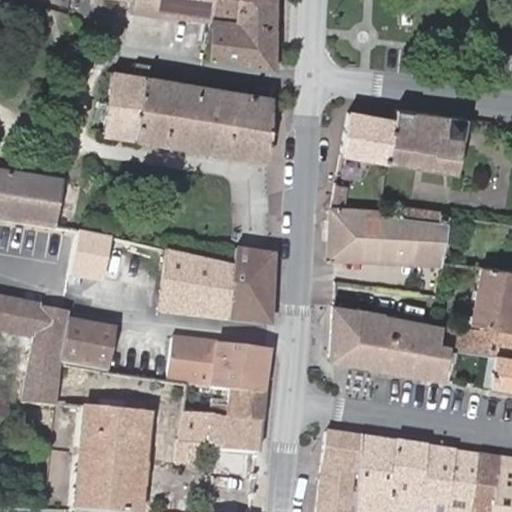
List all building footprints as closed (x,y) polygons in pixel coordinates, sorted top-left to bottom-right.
[(132,0),(132,10),(212,19),(212,0),(132,0)] [(212,0),(212,19),(210,58),(272,68),(272,0),(212,0)] [(271,97),(116,72),(106,133),(268,159),(271,97)] [(341,152),(387,160),(394,120),(349,113),(341,152)] [(473,127),(402,113),(395,166),(465,176),(470,151),(473,127)] [(0,167),(0,218),(57,227),(66,178),(0,167)] [(347,186),(335,184),(331,208),(343,210),(347,186)] [(439,211),(406,206),(404,216),(438,220),(439,211)] [(331,208),(327,255),(441,263),(449,221),(438,220),(404,216),(378,214),(376,231),(364,229),(366,212),(343,210),(331,208)] [(77,232),(68,277),(103,284),(112,238),(77,232)] [(270,256),(235,250),(233,266),(227,319),(267,324),(270,263),(270,256)] [(227,319),(233,266),(165,251),(157,310),(227,319)] [(511,269),(482,263),(472,321),(511,328),(511,269)] [(0,330),(34,338),(21,402),(53,405),(60,364),(68,322),(70,313),(0,298),(0,330)] [(382,312),(332,304),(328,358),(374,366),(378,339),(448,350),(449,346),(452,326),(382,315),(382,312)] [(60,364),(108,375),(114,330),(68,322),(60,364)] [(458,348),(482,352),(495,354),(489,386),(511,389),(511,333),(452,325),(452,326),(449,346),(458,348)] [(262,391),(267,350),(168,337),(162,380),(186,383),(229,387),(262,391)] [(374,366),(443,378),(448,350),(378,339),(374,366)] [(482,352),(476,383),(489,386),(495,354),(482,352)] [(227,406),(210,404),(209,415),(259,421),(262,391),(229,387),(227,406)] [(137,511),(145,511),(154,411),(85,405),(76,507),(137,511)] [(209,415),(199,414),(182,412),(178,439),(208,441),(218,447),(256,452),(259,421),(209,415)] [(315,511),(356,511),(360,436),(324,431),(315,511)] [(399,511),(399,510),(411,511),(467,511),(476,454),(360,436),(356,511),(399,511)] [(511,511),(511,459),(476,454),(467,511),(511,511)]
